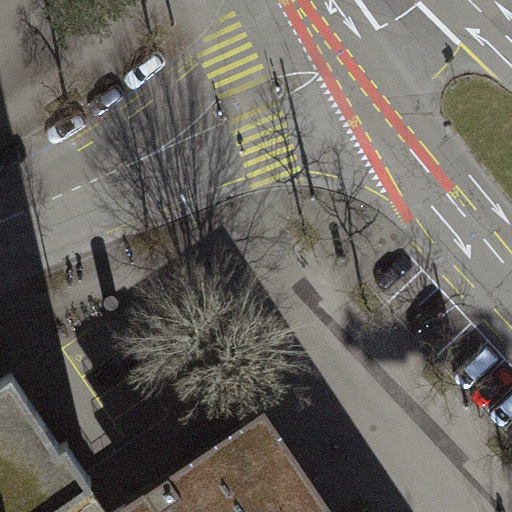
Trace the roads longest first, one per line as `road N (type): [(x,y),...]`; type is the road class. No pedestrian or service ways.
road 1 (residential): [(364,52),(0,219)]
road 2 (secondary): [(364,52),(415,155),(511,268)]
